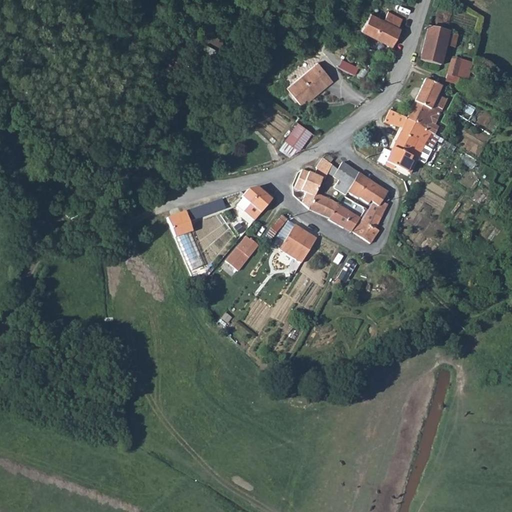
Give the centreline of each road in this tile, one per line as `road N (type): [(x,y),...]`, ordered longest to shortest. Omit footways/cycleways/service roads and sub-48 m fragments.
road 1 (residential): [(330,140),(400,187),(403,206),(383,254),(292,207),(266,176)]
road 2 (track): [(0,343),(41,259),(162,207)]
road 3 (residential): [(426,0),(397,84),(330,140)]
road 4 (track): [(511,290),(474,314),(458,312),(407,262),(383,254)]
road 5 (track): [(119,160),(73,143),(0,81)]
